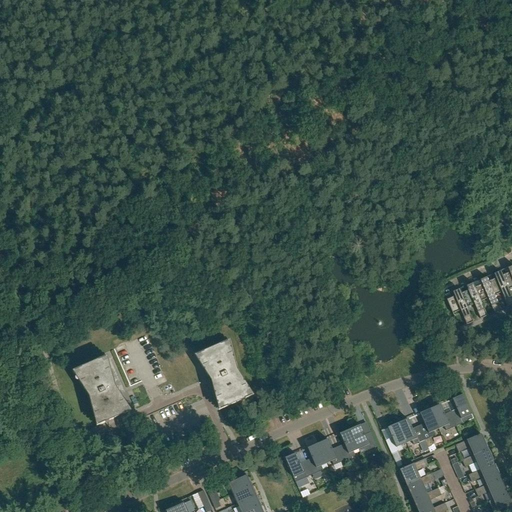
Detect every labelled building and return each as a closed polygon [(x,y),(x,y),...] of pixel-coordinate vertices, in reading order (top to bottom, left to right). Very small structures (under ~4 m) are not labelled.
[(508,290),(511,288),(511,266),(507,269),(509,273),(502,276),(508,290)] [(502,276),(500,272),(493,275),(495,279),(488,282),(494,296),(501,293),(508,308),(511,305),(511,298),(508,290),(502,276)] [(488,282),(487,278),(480,281),(482,285),(475,288),(474,288),(480,302),(481,302),(488,299),(494,314),(501,311),(494,296),(488,282)] [(474,288),(475,288),(473,284),(466,287),(468,291),(461,294),(466,308),(467,308),(474,305),(480,320),(487,317),(481,302),(480,302),(474,288)] [(455,285),(440,291),(442,296),(457,290),(455,285)] [(461,294),(459,290),(452,293),(454,297),(446,300),(452,314),(460,311),(466,325),(473,323),(467,308),(466,308),(461,294)] [(205,351),(194,356),(211,382),(219,411),(235,404),(253,396),(239,374),(238,374),(235,366),(236,365),(229,341),(205,351)] [(97,427),(115,419),(131,411),(115,386),(107,356),(96,361),(72,371),(86,393),(87,393),(91,401),(90,402),(97,427)] [(450,412),(457,426),(473,419),(463,395),(452,400),(456,410),(450,412)] [(457,426),(450,412),(444,415),(440,405),(430,410),(438,429),(444,427),(446,431),(457,426)] [(433,432),(438,429),(430,410),(420,414),(424,424),(418,427),(426,444),(431,442),(430,438),(435,436),(433,432)] [(426,444),(418,427),(412,429),(408,419),(397,424),(406,444),(411,441),(413,446),(420,443),(421,446),(426,444)] [(401,446),(406,444),(397,424),(387,428),(392,438),(385,441),(391,455),(403,450),(401,446)] [(350,430),(358,450),(364,447),(366,452),(377,447),(371,433),(364,435),(360,425),(350,430)] [(353,452),(358,450),(350,430),(339,434),(344,444),(338,447),(344,461),(355,456),(353,452)] [(473,456),(487,450),(486,447),(487,446),(484,441),(483,441),(481,436),(481,435),(480,435),(455,446),(458,453),(469,448),(473,456)] [(344,461),(338,447),(332,450),(328,440),(317,444),(326,464),(331,462),(333,466),(344,461)] [(321,466),(326,464),(317,444),(307,449),(311,459),(306,461),(312,475),(323,471),(321,466)] [(479,471),(494,465),(492,462),(493,461),(491,455),(490,456),(487,450),(473,456),(461,461),(464,468),(476,463),(479,471)] [(312,475),(306,461),(300,464),(295,454),(285,459),(298,488),(309,484),(306,478),(312,475)] [(420,479),(417,471),(428,466),(425,459),(399,470),(400,471),(402,477),(401,477),(403,483),(405,482),(406,486),(420,479)] [(452,465),(455,472),(460,470),(457,463),(452,465)] [(482,478),(486,485),(486,486),(500,480),(499,476),(500,476),(497,470),(496,471),(494,465),(479,471),(468,476),(471,483),(482,478)] [(233,495),(251,487),(245,473),(238,476),(239,479),(228,484),(233,495)] [(420,479),(406,486),(409,492),(407,492),(410,498),(411,497),(412,500),(427,494),(432,492),(428,484),(434,481),(431,474),(420,479)] [(492,501),(507,494),(505,491),(506,491),(504,485),(503,486),(500,480),(486,486),(486,485),(474,490),(478,497),(489,492),(492,500),(492,501)] [(223,493),(229,491),(226,481),(219,483),(223,493)] [(218,501),(220,501),(214,486),(206,490),(212,504),(218,501)] [(237,505),(255,496),(254,493),(255,492),(252,486),(251,487),(233,495),(237,505)] [(426,511),(433,509),(430,501),(441,496),(440,495),(444,493),(441,488),(438,489),(432,492),(427,494),(412,500),(413,501),(415,506),(414,507),(416,511),(426,511)] [(203,508),(209,505),(203,491),(197,494),(203,508)] [(224,493),(227,503),(233,501),(230,491),(224,493)] [(492,501),(492,500),(488,502),(492,511),(495,511),(504,508),(506,511),(511,508),(511,506),(507,494),(492,501)] [(240,511),(247,511),(260,506),(258,502),(259,502),(257,496),(256,497),(255,496),(237,505),(240,511)] [(171,505),(164,508),(165,511),(192,511),(195,511),(190,501),(184,504),(184,503),(183,501),(182,500),(171,505)] [(220,507),(218,501),(212,504),(215,509),(220,507)]
